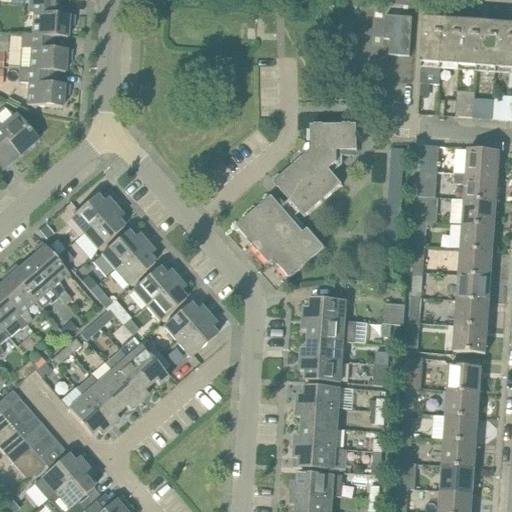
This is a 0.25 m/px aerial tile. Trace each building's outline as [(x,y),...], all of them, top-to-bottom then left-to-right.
[(22,35),(67,38),(68,26),(73,26),(74,16),(56,15),(57,2),(29,0),(29,13),(33,14),(32,35),(22,34),(22,35)] [(389,55),(410,57),(412,18),(385,16),(384,39),(390,40),(389,55)] [(439,86),(444,20),(425,19),(420,84),(439,86)] [(441,69),(459,71),(462,21),(444,20),(439,86),(440,86),(441,69)] [(459,71),(477,72),(481,23),(462,21),(459,71)] [(477,72),(496,73),(499,24),(481,23),(477,72)] [(496,73),(511,74),(511,24),(499,24),(496,73)] [(20,69),(20,70),(64,73),(65,61),(70,61),(71,51),(66,50),(66,39),(67,39),(67,38),(22,35),(21,48),(31,49),(30,59),(20,58),(20,69)] [(64,73),(20,70),(19,83),(28,84),(27,106),(62,108),(63,96),(68,96),(69,86),(62,85),(63,73),(64,73)] [(366,82),(376,82),(377,72),(366,71),(366,82)] [(473,118),(474,100),(475,93),(457,92),(456,116),(473,118)] [(473,119),(492,120),(493,101),(474,100),(473,118),(473,119)] [(37,141),(15,116),(3,109),(0,111),(0,171),(0,172),(10,163),(4,156),(13,148),(20,156),(37,141)] [(311,150),(311,151),(337,162),(337,151),(342,151),(342,156),(355,156),(355,151),(357,151),(357,125),(311,126),(311,144),(318,144),(318,154),(311,150)] [(420,174),(437,175),(439,148),(422,147),(420,174)] [(392,149),(391,157),(403,157),(404,150),(392,149)] [(455,176),(498,179),(500,152),(468,150),(466,176),(455,175),(455,176)] [(337,162),(311,151),(311,152),(318,155),(310,161),(306,156),(294,166),(325,201),(342,185),(329,170),(337,162)] [(403,157),(391,157),(391,164),(403,165),(403,157)] [(402,173),(403,165),(391,164),(390,172),(402,173)] [(305,218),(325,201),(294,166),(281,178),(285,183),(279,188),(305,218)] [(390,172),(390,179),(402,180),(402,173),(390,172)] [(437,175),(420,174),(418,198),(428,199),(435,199),(437,175)] [(465,186),(464,202),(496,204),(498,179),(455,176),(454,185),(465,186)] [(401,188),(402,180),(390,179),(389,187),(401,188)] [(389,187),(389,194),(401,195),(401,188),(389,187)] [(388,202),(400,203),(401,195),(389,194),(388,202)] [(259,242),(260,243),(289,217),(282,209),(286,206),(277,195),(273,199),(272,197),(237,227),(248,240),(254,236),(258,241),(253,245),(254,246),(259,242)] [(70,219),(84,235),(115,208),(107,199),(102,203),(96,196),(70,219)] [(427,223),(428,209),(428,199),(418,198),(417,223),(427,223)] [(388,202),(388,210),(400,210),(400,203),(388,202)] [(495,228),(496,204),(464,202),(463,226),(495,228)] [(115,208),(84,235),(97,250),(123,227),(117,221),(122,216),(115,208)] [(387,217),(399,218),(400,210),(388,210),(387,217)] [(303,234),(289,217),(260,243),(263,247),(258,252),(269,265),(279,256),(280,257),(309,231),(308,230),(303,234)] [(399,226),(399,218),(387,217),(387,225),(399,226)] [(427,223),(417,223),(415,248),(425,249),(426,227),(432,227),(433,224),(427,223)] [(45,225),(39,231),(47,240),(53,234),(45,225)] [(398,233),(399,226),(387,225),(386,232),(398,233)] [(493,253),(495,228),(463,226),(461,251),(493,253)] [(114,271),(146,244),(132,228),(101,255),(114,271)] [(309,231),(280,257),(284,261),(279,266),(290,279),(325,249),(309,231)] [(398,242),(398,233),(386,232),(386,241),(398,242)] [(50,246),(59,256),(65,250),(57,241),(50,246)] [(28,262),(65,305),(71,300),(65,293),(59,282),(68,274),(41,243),(34,250),(37,254),(28,262)] [(146,244),(114,271),(128,286),(139,277),(155,264),(148,257),(153,252),(146,244)] [(423,274),(425,249),(415,248),(413,273),(423,274)] [(65,250),(59,256),(67,265),(73,260),(65,250)] [(461,251),(459,276),(491,279),(493,253),(461,251)] [(16,266),(8,272),(35,303),(41,310),(51,301),(53,303),(60,310),(65,305),(28,262),(19,270),(16,266)] [(146,307),(177,280),(169,271),(164,275),(158,268),(143,281),(132,291),(146,307)] [(27,310),(35,303),(8,272),(1,279),(4,282),(0,286),(0,295),(26,326),(32,321),(27,310)] [(421,299),(423,274),(413,273),(411,298),(421,299)] [(90,292),(96,286),(88,276),(81,282),(90,292)] [(459,276),(457,301),(489,304),(491,279),(459,276)] [(177,280),(146,307),(159,322),(186,300),(180,293),(184,288),(177,280)] [(96,286),(90,292),(105,310),(112,304),(96,286)] [(21,331),(26,326),(0,295),(0,328),(8,338),(19,329),(21,331)] [(421,299),(411,298),(409,324),(419,325),(421,299)] [(305,308),(304,319),(345,322),(346,302),(331,300),(311,299),(311,308),(305,308)] [(487,329),(489,304),(457,301),(455,327),(487,329)] [(177,343),(208,316),(200,307),(195,311),(189,304),(163,327),(177,343)] [(384,305),(383,325),(391,325),(404,326),(405,306),(384,305)] [(123,326),(129,320),(121,311),(115,316),(123,326)] [(104,315),(95,323),(100,330),(110,321),(104,315)] [(208,316),(177,343),(190,358),(217,336),(211,329),(215,325),(208,316)] [(357,323),(345,322),(304,319),(303,331),(309,332),(309,340),(343,343),(355,344),(357,323)] [(129,320),(123,326),(131,336),(138,330),(129,320)] [(69,321),(59,330),(66,338),(76,329),(69,321)] [(91,338),(100,330),(95,323),(85,331),(91,338)] [(419,325),(409,324),(407,349),(418,350),(417,354),(439,355),(440,345),(426,344),(426,335),(419,334),(419,325)] [(390,339),(391,325),(383,325),(382,338),(390,339)] [(486,355),(487,329),(455,327),(454,352),(486,355)] [(0,344),(8,338),(0,328),(0,356),(2,355),(0,350),(0,344)] [(66,348),(71,354),(81,346),(75,340),(66,348)] [(301,360),(342,363),(343,343),(309,340),(308,349),(302,349),(301,360)] [(154,362),(146,352),(141,347),(127,359),(120,351),(119,352),(149,386),(155,381),(159,386),(168,378),(163,372),(154,362)] [(154,362),(161,356),(153,347),(146,352),(154,362)] [(71,354),(66,348),(56,357),(61,363),(71,354)] [(149,386),(119,352),(105,364),(139,403),(148,396),(143,391),(149,386)] [(376,353),(375,365),(388,366),(389,354),(376,353)] [(170,366),(161,356),(154,362),(163,372),(170,366)] [(407,359),(405,391),(415,392),(415,390),(420,390),(423,360),(407,359)] [(340,384),(342,363),(301,360),(300,372),(306,372),(306,381),(340,384)] [(35,372),(37,370),(29,362),(16,373),(24,381),(35,372)] [(45,363),(37,370),(35,372),(41,378),(50,370),(45,363)] [(130,411),(139,403),(105,364),(112,372),(97,385),(120,411),(126,406),(130,411)] [(388,366),(375,365),(373,387),(387,388),(388,366)] [(447,394),(480,396),(482,368),(449,366),(447,394)] [(91,377),(76,390),(110,428),(119,421),(115,416),(120,411),(97,385),(91,377)] [(298,407),(339,410),(340,389),(305,386),(305,396),(298,395),(298,407)] [(101,436),(110,428),(76,390),(75,390),(82,398),(68,410),(91,436),(97,431),(101,436)] [(19,399),(12,391),(0,401),(0,413),(1,415),(19,399)] [(414,415),(415,392),(405,391),(403,414),(414,415)] [(478,420),(480,396),(447,394),(446,418),(478,420)] [(19,399),(1,415),(8,424),(27,408),(19,399)] [(377,400),(376,412),(385,413),(386,400),(377,400)] [(337,430),(339,410),(298,407),(297,418),(303,419),(303,427),(337,430)] [(34,416),(27,408),(8,424),(16,432),(34,416)] [(384,426),(385,413),(376,412),(371,412),(370,425),(384,426)] [(401,440),(412,441),(414,415),(403,414),(401,440)] [(0,430),(8,424),(1,415),(0,416),(0,430)] [(16,432),(23,441),(42,425),(34,416),(16,432)] [(476,445),(478,420),(446,418),(444,443),(476,445)] [(0,445),(16,432),(8,424),(0,430),(0,445)] [(49,433),(42,425),(23,441),(30,449),(49,433)] [(337,430),(303,427),(302,436),(296,436),(295,447),(336,450),(337,430)] [(0,450),(5,456),(23,441),(16,432),(0,445),(0,450)] [(30,449),(31,450),(37,458),(56,442),(49,433),(30,449)] [(373,453),(382,453),(383,441),(374,440),(373,453)] [(401,440),(400,465),(416,466),(416,465),(410,465),(412,441),(401,440)] [(31,450),(30,449),(23,441),(5,456),(13,465),(31,450)] [(47,501),(86,467),(78,458),(74,463),(68,456),(68,455),(56,442),(37,458),(45,466),(49,471),(33,485),(47,501)] [(444,443),(442,468),(475,470),(476,445),(444,443)] [(334,471),(336,450),(295,447),(293,468),(334,471)] [(20,473),(37,458),(31,450),(13,465),(20,473)] [(382,453),(373,453),(372,466),(381,466),(382,453)] [(45,466),(37,458),(20,473),(27,482),(42,468),(45,466)] [(400,465),(398,490),(408,491),(408,490),(414,491),(416,466),(400,465)] [(84,511),(85,511),(77,503),(95,487),(89,480),(94,476),(86,467),(47,501),(54,509),(50,511),(84,511)] [(442,468),(440,493),(473,496),(475,470),(442,468)] [(291,494),(341,497),(342,477),(299,474),(299,483),(292,482),(291,494)] [(371,487),(370,499),(379,500),(380,488),(371,487)] [(406,511),(408,491),(398,490),(396,511),(406,511)] [(471,511),(473,496),(440,493),(438,511),(471,511)] [(341,497),(291,494),(290,505),(297,506),(296,511),(331,511),(332,497),(341,498),(341,497)] [(104,495),(85,511),(84,511),(124,511),(115,501),(108,507),(101,499),(105,495),(104,495)] [(378,511),(379,500),(370,499),(369,511),(378,511)]
